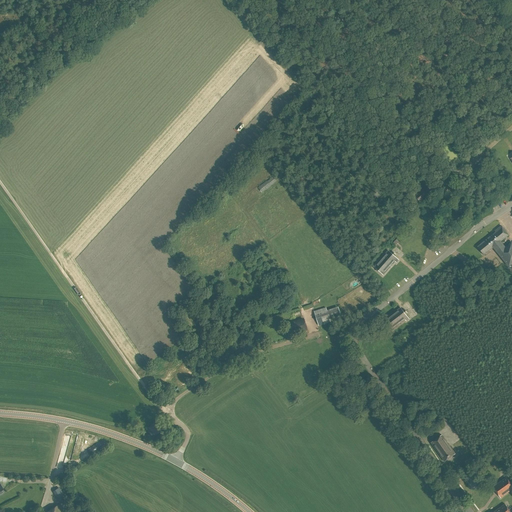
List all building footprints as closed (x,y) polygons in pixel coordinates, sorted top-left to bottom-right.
[(482,162),(472,170),(476,175),(486,168),(482,162)] [(272,176),(267,180),(271,185),(276,181),(272,176)] [(427,186),(416,197),(420,202),(436,187),(431,182),(431,183),(427,179),(424,182),(427,186)] [(267,180),(258,188),(262,193),(266,189),(267,190),(271,186),(271,185),(267,180)] [(496,232),(477,247),(484,255),(493,248),(509,267),(511,264),(511,243),(505,248),(500,242),(509,235),(501,226),(495,231),(496,232)] [(388,250),(373,266),(383,275),(395,261),(396,262),(399,259),(394,256),(396,254),(392,251),(391,253),(388,250)] [(326,308),(314,311),(319,326),(330,322),(329,319),(341,315),(338,307),(327,310),(326,308)] [(400,308),(383,320),(390,331),(405,320),(405,322),(409,319),(405,315),(407,314),(404,310),(403,311),(400,308)] [(303,319),(287,324),(290,335),(306,330),(303,319)] [(166,371),(181,364),(179,360),(164,367),(166,371)] [(181,380),(173,383),(176,391),(187,387),(186,382),(182,384),(181,380)] [(155,422),(148,428),(155,436),(162,430),(155,422)] [(441,435),(431,443),(444,462),(455,454),(441,435)] [(471,471),(463,477),(472,488),(473,488),(474,489),(478,487),(476,485),(479,483),(471,471)] [(511,484),(506,477),(493,486),(501,497),(511,488),(511,484)] [(59,488),(54,492),(60,501),(65,498),(59,488)] [(72,511),(65,500),(59,504),(63,511),(72,511)]
